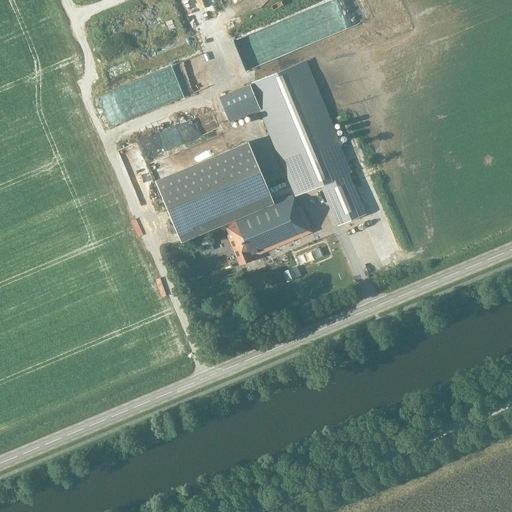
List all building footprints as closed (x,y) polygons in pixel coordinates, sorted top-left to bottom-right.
[(136,37),(140,48),(153,44),(150,33),(136,37)] [(109,71),(114,84),(168,64),(161,45),(139,53),(134,40),(102,51),(107,63),(103,65),(106,72),(109,71)] [(252,84),(220,98),(230,121),(259,109),(295,194),(320,183),(337,225),(365,213),(348,174),(350,173),(305,61),(252,83),(252,84)] [(167,84),(118,102),(123,114),(191,89),(186,75),(166,82),(167,84)] [(186,93),(185,102),(202,103),(202,94),(186,93)] [(155,149),(150,136),(135,142),(140,155),(155,149)] [(176,233),(255,200),(235,152),(156,185),(176,233)] [(312,231),(301,204),(298,205),(292,193),(223,223),(228,233),(226,234),(239,265),(252,259),(251,257),(312,231)] [(208,237),(200,240),(203,248),(212,245),(208,237)] [(203,260),(196,262),(199,274),(206,272),(203,260)] [(291,268),(282,271),(287,281),(295,278),(291,268)]
